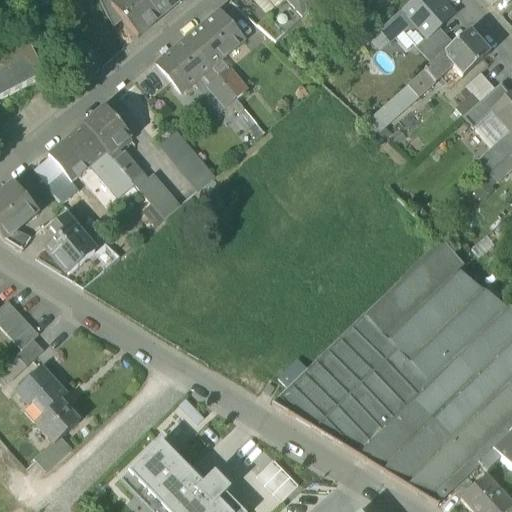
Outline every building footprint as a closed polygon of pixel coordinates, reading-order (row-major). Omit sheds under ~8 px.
[(96,0),(104,14),(110,8),(115,5),(110,0),(96,0)] [(158,21),(140,0),(120,0),(115,5),(110,8),(126,27),(137,40),(158,21)] [(140,0),(158,21),(180,4),(176,0),(140,0)] [(267,20),(269,18),(285,3),(282,0),(252,0),(250,2),(267,20)] [(282,0),(285,3),(301,22),(317,8),(317,7),(324,0),(282,0)] [(346,13),(354,6),(348,0),(324,0),(317,7),(317,8),(322,13),(336,2),(346,13)] [(371,40),(378,48),(385,41),(389,45),(393,41),(401,33),(416,30),(425,41),(426,42),(439,31),(454,17),(438,0),(415,0),(410,5),(371,40)] [(301,22),(285,3),(269,18),(267,20),(257,29),(274,45),(275,45),(301,22)] [(104,14),(115,36),(126,27),(110,8),(104,14)] [(219,13),(185,42),(210,71),(221,62),(244,43),(219,13)] [(416,30),(401,33),(415,49),(425,41),(416,30)] [(415,49),(431,67),(441,58),(453,47),(439,31),(426,42),(425,41),(415,49)] [(406,55),(415,49),(401,33),(393,41),(406,55)] [(453,47),(441,58),(431,67),(423,74),(434,86),(452,70),(461,80),(488,57),(488,56),(487,55),(469,35),(468,34),(453,47)] [(203,76),(210,71),(185,42),(156,67),(180,96),(192,85),(203,76)] [(0,102),(43,80),(26,46),(0,59),(0,102)] [(218,80),(229,71),(221,62),(210,71),(218,80)] [(225,111),(236,102),(218,80),(210,71),(203,76),(211,86),(206,90),(225,111)] [(229,71),(218,80),(236,102),(247,93),(229,71)] [(423,74),(407,89),(418,100),(434,86),(423,74)] [(218,117),(225,111),(206,90),(211,86),(203,76),(192,85),(218,117)] [(465,90),(471,97),(479,106),(494,92),(480,77),(465,90)] [(500,87),(494,92),(503,103),(509,98),(500,87)] [(376,137),(418,100),(407,89),(365,126),(376,137)] [(503,103),(494,92),(479,106),(462,121),(472,132),(473,131),(476,128),(491,114),(503,103)] [(510,136),(511,138),(511,95),(509,98),(503,103),(491,114),(510,136)] [(462,121),(479,106),(471,97),(455,112),(462,121)] [(106,155),(109,159),(117,152),(130,141),(104,111),(83,128),(106,155)] [(255,126),(244,113),(233,123),(244,135),(255,126)] [(491,114),(476,128),(495,150),(510,136),(491,114)] [(89,169),(106,155),(83,128),(48,157),(49,159),(63,175),(71,185),(89,169)] [(492,152),(495,150),(476,128),(473,131),(492,152)] [(159,149),(197,195),(214,180),(176,135),(159,149)] [(478,164),(490,178),(511,157),(511,138),(510,136),(495,150),(492,152),(478,164)] [(121,157),(117,152),(109,159),(117,169),(125,178),(131,186),(131,185),(141,177),(124,155),(121,157)] [(106,155),(89,169),(101,182),(117,169),(109,159),(106,155)] [(511,171),(511,157),(490,178),(496,185),(511,171)] [(33,173),(46,189),(63,175),(49,159),(33,173)] [(101,182),(109,192),(117,201),(133,188),(131,185),(131,186),(125,178),(117,169),(101,182)] [(78,194),(71,185),(63,175),(46,189),(44,191),(62,208),(78,194)] [(133,188),(163,223),(179,209),(153,178),(147,183),(141,177),(131,185),(133,188)] [(491,190),(496,185),(490,178),(484,182),(491,190)] [(0,196),(0,238),(4,243),(14,234),(36,216),(12,187),(0,196)] [(67,276),(68,277),(93,256),(92,255),(71,230),(70,229),(63,222),(64,221),(63,220),(49,232),(57,240),(45,250),(46,251),(68,276),(67,276)] [(30,241),(14,234),(4,243),(18,252),(21,254),(30,241)] [(271,407),(437,507),(452,493),(480,468),(494,455),(500,462),(502,464),(511,475),(511,313),(507,310),(506,311),(457,275),(463,269),(458,263),(439,244),(400,282),(400,283),(364,318),(363,317),(307,372),(286,392),(271,407)] [(106,272),(120,260),(105,247),(93,257),(106,272)] [(0,310),(0,330),(21,353),(38,338),(7,304),(0,310)] [(15,359),(26,370),(43,354),(33,343),(15,359)] [(276,382),(286,392),(307,372),(296,361),(276,382)] [(32,406),(43,419),(60,404),(66,399),(40,371),(15,394),(29,409),(32,406)] [(204,421),(185,402),(178,409),(197,429),(204,421)] [(79,425),(60,404),(43,419),(35,427),(51,446),(53,448),(61,441),(79,425)] [(39,467),(54,453),(61,461),(70,452),(61,441),(53,448),(51,446),(34,462),(39,467)] [(159,445),(118,485),(145,511),(239,511),(225,497),(229,493),(213,476),(201,488),(159,445)] [(45,474),(61,461),(54,453),(39,467),(45,474)] [(494,455),(480,468),(452,493),(461,501),(485,480),(489,476),(487,474),(500,462),(494,455)] [(298,489),(273,463),(256,480),(281,506),(298,489)] [(485,480),(498,495),(505,489),(502,485),(511,476),(511,475),(502,464),(489,476),(485,480)] [(460,502),(468,511),(509,511),(511,510),(511,509),(498,495),(485,480),(461,501),(460,502)]
